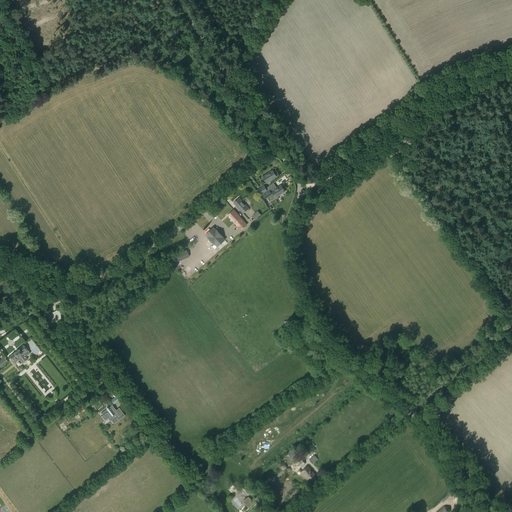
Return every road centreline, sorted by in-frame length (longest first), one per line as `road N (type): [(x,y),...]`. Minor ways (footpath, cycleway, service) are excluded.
road 1 (unclassified): [(0,327),(140,254),(276,149)]
road 2 (unclassified): [(409,411),(328,337),(300,295),(289,251),(299,188),(276,149)]
road 3 (track): [(299,188),(320,183),(511,59)]
road 4 (unclassified): [(276,149),(177,0)]
road 5 (unclassified): [(291,511),(409,411)]
road 6 (track): [(409,411),(511,326)]
road 7 (unclassified): [(478,511),(409,411)]
